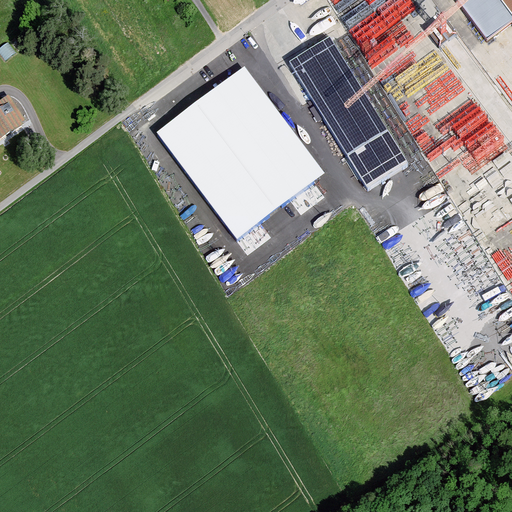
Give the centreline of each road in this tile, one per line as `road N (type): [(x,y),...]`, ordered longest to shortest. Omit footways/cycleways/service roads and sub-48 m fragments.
road 1 (unclassified): [(0,206),(278,0)]
road 2 (track): [(344,511),(511,389)]
